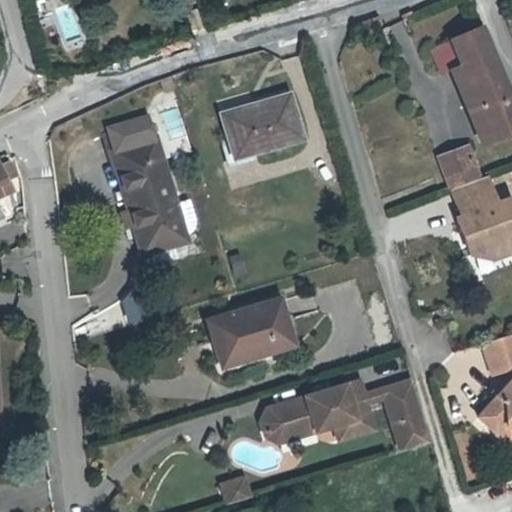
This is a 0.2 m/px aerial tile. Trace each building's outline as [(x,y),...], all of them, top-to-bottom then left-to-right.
[(491,54),(489,47),(481,29),(453,41),(490,140),(511,130),(511,104),(492,56),(491,54)] [(285,94),(252,104),(252,107),(219,117),(231,157),(298,138),(285,94)] [(140,254),(184,242),(178,220),(174,204),(151,121),(107,134),(140,254)] [(449,188),(477,177),(464,145),(436,155),(449,188)] [(0,218),(5,216),(0,205),(0,195),(2,195),(0,189),(0,184),(7,181),(15,177),(8,162),(0,165),(0,218)] [(505,245),(511,242),(511,207),(509,198),(494,204),(484,175),(477,177),(449,188),(459,216),(454,218),(467,253),(470,252),(485,247),(505,245)] [(0,184),(0,189),(2,195),(11,190),(7,181),(0,184)] [(188,199),(174,204),(178,220),(192,216),(188,199)] [(511,248),(511,242),(505,245),(485,247),(470,252),(489,257),(511,248)] [(277,300),(207,320),(213,340),(218,339),(226,363),(291,343),(277,300)] [(511,425),(511,331),(481,341),(490,372),(503,367),(506,371),(510,374),(492,395),(475,416),(491,431),(496,426),(510,425),(511,425)] [(510,374),(506,371),(488,392),(492,395),(510,374)] [(409,380),(362,394),(364,402),(382,395),(382,393),(410,384),(409,380)] [(313,430),(333,425),(337,439),(372,428),(364,402),(362,394),(359,386),(353,381),(323,390),(324,395),(306,401),(305,396),(265,408),(260,421),(263,435),(265,435),(311,421),(313,430)] [(410,384),(382,393),(382,395),(399,451),(427,442),(410,384)] [(323,390),(305,396),(306,401),(324,395),(323,390)] [(276,441),(313,430),(311,421),(265,435),(276,441)] [(496,426),(491,431),(507,445),(511,439),(511,425),(510,425),(496,426)] [(225,505),(251,495),(243,473),(217,483),(225,505)]
